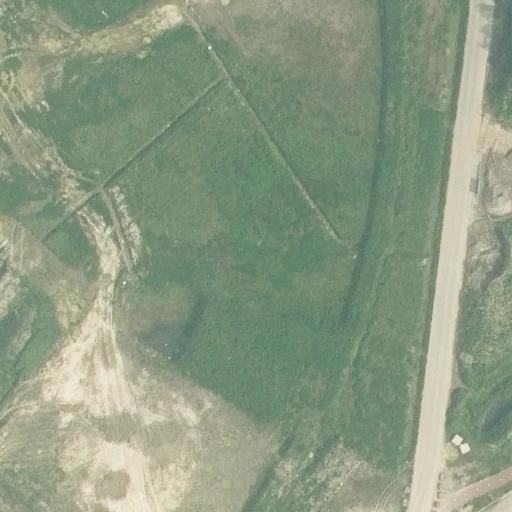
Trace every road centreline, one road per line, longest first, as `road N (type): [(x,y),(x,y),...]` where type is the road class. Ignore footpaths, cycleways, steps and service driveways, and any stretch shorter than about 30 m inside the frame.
road 1 (residential): [(397,0),(403,53),(393,193),(354,343),(261,511)]
road 2 (residential): [(0,422),(63,342),(104,257),(132,160),(139,39)]
road 3 (residential): [(139,39),(0,144)]
